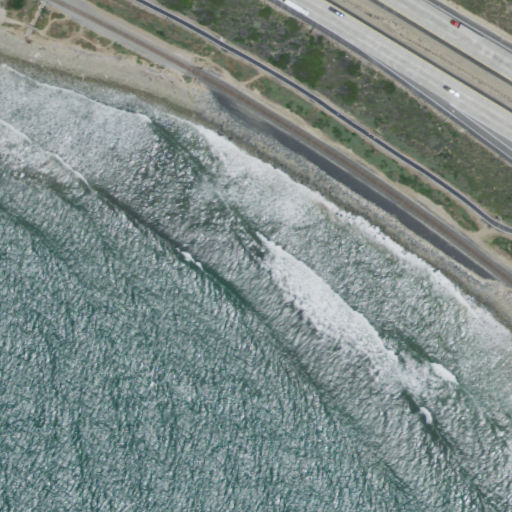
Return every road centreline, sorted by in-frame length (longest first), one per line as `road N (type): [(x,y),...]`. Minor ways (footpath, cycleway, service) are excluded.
road 1 (motorway): [(369,40),(511,154)]
road 2 (motorway): [(369,40),(511,127)]
road 3 (motorway): [(511,68),(394,0)]
